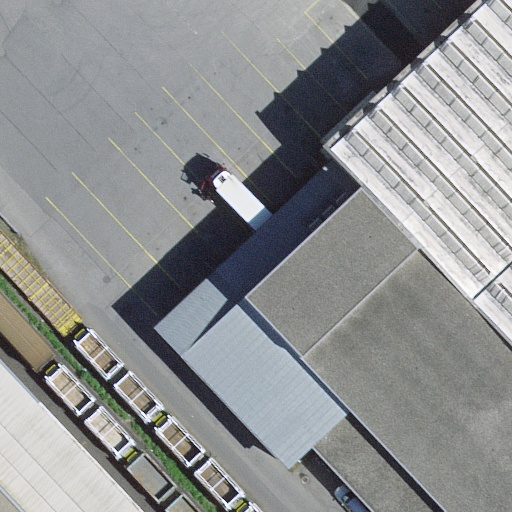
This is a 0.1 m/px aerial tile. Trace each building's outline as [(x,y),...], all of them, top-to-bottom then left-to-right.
[(511,0),(484,0),(326,153),(332,160),(361,190),(511,349),(511,0)] [(361,190),(332,160),(152,331),(179,359),(239,304),(361,190)] [(511,511),(511,349),(361,190),(239,304),(347,418),(435,511),(511,511)] [(347,418),(239,304),(179,359),(286,475),(310,452),(347,418)] [(0,499),(12,511),(137,511),(0,365),(0,499)] [(435,511),(347,418),(310,452),(365,511),(435,511)] [(12,511),(0,499),(0,511),(12,511)]
